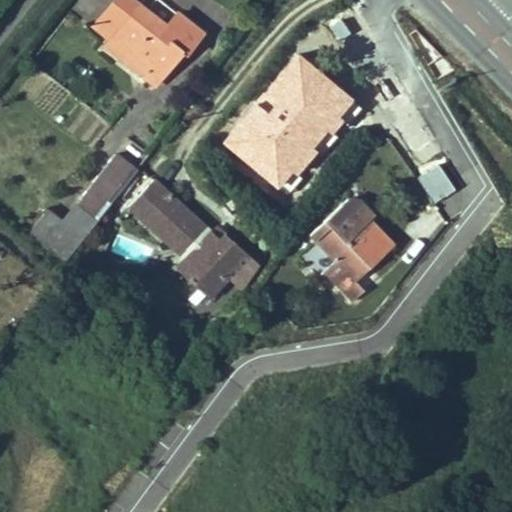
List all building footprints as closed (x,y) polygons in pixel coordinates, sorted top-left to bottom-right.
[(113,39),(106,47),(153,83),(179,50),(185,55),(203,31),(187,20),(177,12),(167,26),(133,0),(116,0),(96,26),(113,39)] [(305,115),(280,90),(256,115),(293,152),(317,127),(305,115)] [(31,231),(64,260),(136,171),(115,154),(60,223),(46,212),(31,231)] [(154,179),(128,207),(185,260),(195,249),(206,259),(189,279),(209,299),(228,277),(241,291),(258,265),(225,234),(220,240),(212,233),(175,198),(154,179)] [(267,210),(258,200),(251,208),(260,217),(267,210)] [(310,235),(335,262),(324,272),(353,302),(364,291),(355,281),(394,245),(384,234),(370,219),(360,229),(339,208),(310,235)] [(212,233),(220,240),(225,234),(217,227),(212,233)] [(195,249),(185,260),(177,269),(189,279),(206,259),(195,249)]
